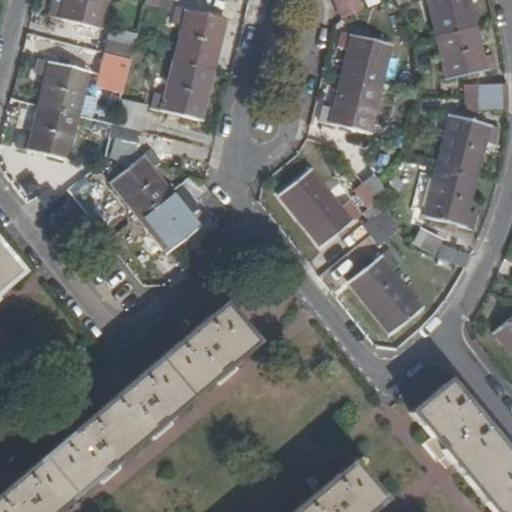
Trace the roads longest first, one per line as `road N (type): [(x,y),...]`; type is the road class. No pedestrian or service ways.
road 1 (residential): [(0,194),(115,330),(139,326),(253,230)]
road 2 (residential): [(253,230),(386,381)]
road 3 (residential): [(311,0),(312,42),(290,134),(242,162)]
road 4 (residential): [(511,192),(498,241),(441,343)]
road 5 (residential): [(269,0),(238,115),(242,162)]
